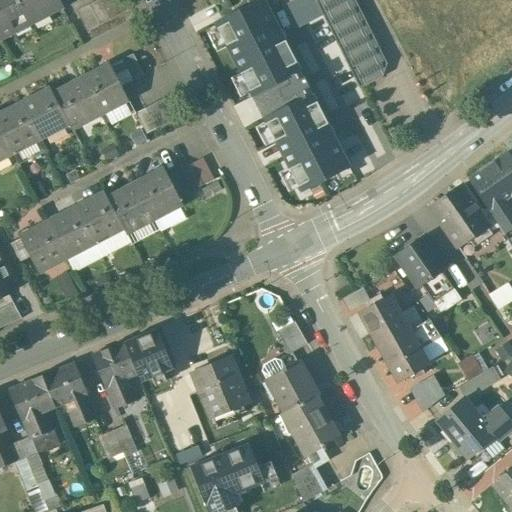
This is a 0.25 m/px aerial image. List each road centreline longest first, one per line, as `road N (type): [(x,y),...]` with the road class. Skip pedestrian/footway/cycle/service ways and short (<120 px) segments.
road 1 (tertiary): [(290,246),(0,369)]
road 2 (residential): [(160,0),(290,246)]
road 3 (tertiary): [(511,106),(448,156),(290,246)]
road 4 (residential): [(290,246),(416,476)]
